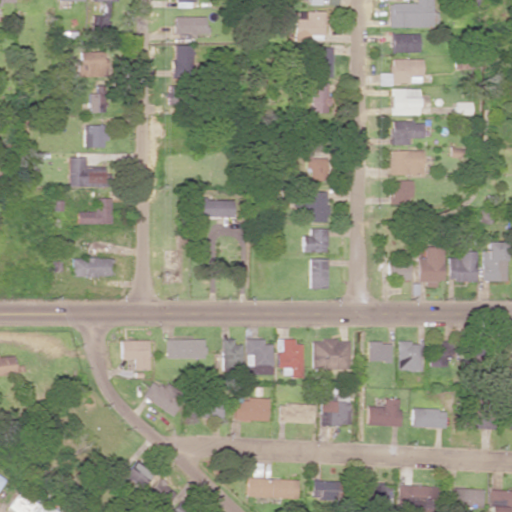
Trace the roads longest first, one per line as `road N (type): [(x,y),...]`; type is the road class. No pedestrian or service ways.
road 1 (tertiary): [(511,312),(143,312)]
road 2 (residential): [(511,462),(161,443)]
road 3 (residential): [(143,312),(142,0)]
road 4 (residential): [(359,310),(360,0)]
road 5 (residential): [(235,511),(161,443),(100,358),(86,314)]
road 6 (tertiary): [(143,312),(0,312)]
